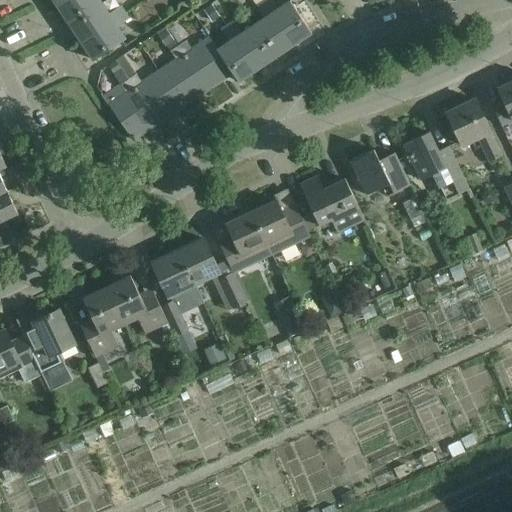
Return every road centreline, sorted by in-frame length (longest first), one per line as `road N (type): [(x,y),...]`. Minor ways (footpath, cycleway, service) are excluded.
road 1 (unclassified): [(264,138),(430,81),(511,35)]
road 2 (unclassified): [(88,243),(264,138)]
road 3 (residential): [(88,243),(0,69)]
road 4 (residential): [(511,0),(368,39)]
road 5 (residential): [(368,39),(295,86),(264,138)]
